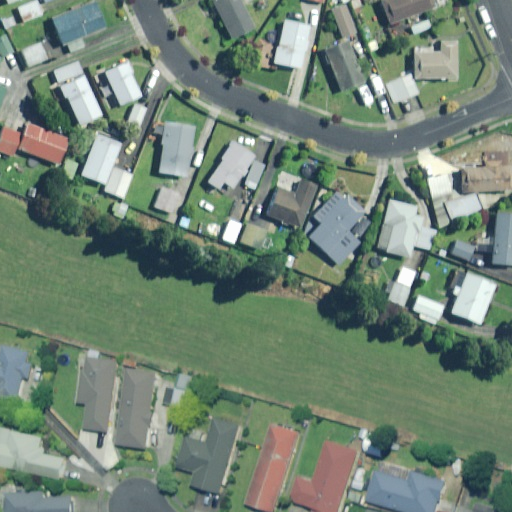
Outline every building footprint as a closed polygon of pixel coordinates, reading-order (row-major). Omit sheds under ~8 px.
[(241,0),(213,0),(229,38),(253,28),(241,0)] [(434,7),(431,0),(379,0),(388,24),(434,7)] [(45,24),(37,1),(17,8),(22,22),(35,17),(38,26),(45,24)] [(96,3),(52,19),(62,46),(66,45),(69,54),(84,48),(81,38),(105,29),(96,3)] [(354,35),(344,7),(331,11),(341,40),(354,35)] [(310,27),(284,20),(273,63),(299,70),(310,27)] [(367,21),(358,24),(370,53),(379,49),(367,21)] [(429,29),(426,21),(409,27),(412,35),(429,29)] [(0,55),(2,59),(15,51),(10,42),(5,34),(0,37),(0,55)] [(364,82),(347,41),(322,52),(339,93),(364,82)] [(454,43),(439,43),(439,54),(413,53),(412,79),(454,79),(454,43)] [(47,60),(41,44),(22,51),(29,68),(47,60)] [(133,72),(128,61),(103,73),(119,106),(141,96),(130,73),(133,72)] [(83,75),(78,62),(54,72),(59,85),(65,99),(67,98),(78,126),(100,117),(83,75)] [(416,94),(408,75),(384,85),(392,104),(416,94)] [(146,109),(134,104),(126,124),(138,129),(146,109)] [(193,128),(165,124),(158,173),(186,177),(193,128)] [(68,140),(27,125),(23,135),(3,128),(0,135),(0,151),(12,157),(15,149),(58,165),(68,140)] [(112,168),(121,144),(96,135),(81,175),(105,185),(103,191),(124,199),(132,175),(112,168)] [(253,156),(232,143),(207,183),(217,190),(221,182),(232,189),(253,156)] [(249,181),(246,186),(254,190),(266,166),(255,161),(246,179),(249,181)] [(483,162),(483,168),(459,169),(460,193),(511,190),(509,166),(499,167),(498,161),(483,162)] [(315,186),(282,173),(266,217),(300,229),(315,186)] [(449,193),(445,175),(426,180),(430,197),(449,193)] [(178,196),(159,189),(152,208),(171,215),(178,196)] [(310,217),(318,224),(305,237),(338,267),(359,244),(346,232),(363,212),(342,194),(329,208),(323,203),(310,217)] [(480,212),(476,196),(444,203),(447,220),(480,212)] [(383,250),(383,252),(408,259),(411,246),(427,250),(432,230),(420,227),(422,218),(412,216),(414,208),(387,201),(375,248),(383,250)] [(491,242),(476,241),(475,253),(490,254),(489,264),(511,266),(511,215),(494,214),(491,242)] [(265,232),(247,224),(239,242),(257,250),(265,232)] [(473,248),(453,240),(447,254),(467,261),(473,248)] [(415,274),(401,267),(386,300),(400,307),(415,274)] [(450,293),(456,296),(449,313),(476,324),(492,285),(465,274),(458,290),(452,288),(450,293)] [(442,307),(416,296),(411,310),(421,314),(419,318),(434,325),(442,307)] [(34,353),(7,346),(3,361),(0,360),(0,397),(21,402),(27,378),(32,379),(35,365),(32,364),(34,353)] [(122,362),(89,356),(81,403),(91,405),(87,429),(110,433),(122,362)] [(160,374),(131,370),(119,445),(149,449),(160,374)] [(191,389),(179,386),(174,405),(186,408),(191,389)] [(243,426),(218,419),(211,444),(189,437),(180,468),(198,473),(195,486),(223,494),(243,426)] [(304,435),(276,425),(250,504),(272,511),(278,511),(289,479),(286,478),(294,454),(297,455),(304,435)] [(44,438),(3,430),(0,443),(0,466),(65,480),(69,459),(41,453),(44,438)] [(340,511),(360,451),(329,441),(315,483),(301,478),(293,501),(316,508),(314,511),(340,511)] [(436,511),(446,482),(414,473),(411,482),(378,472),(369,501),(404,511),(436,511)] [(47,499),(47,493),(7,495),(7,511),(77,511),(77,498),(47,499)]
